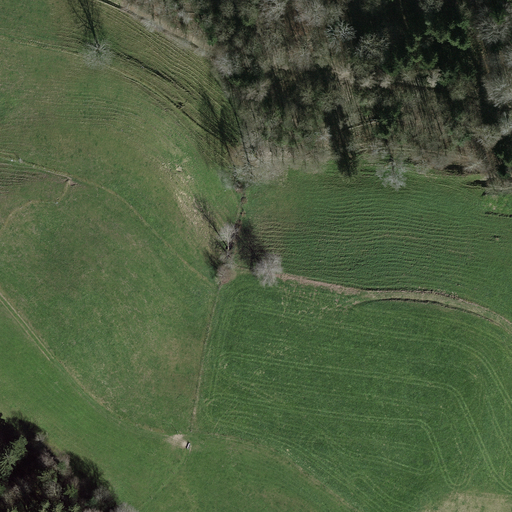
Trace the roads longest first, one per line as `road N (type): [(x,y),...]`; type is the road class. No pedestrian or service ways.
road 1 (track): [(0,296),(85,398)]
road 2 (track): [(397,296),(468,305),(511,333)]
